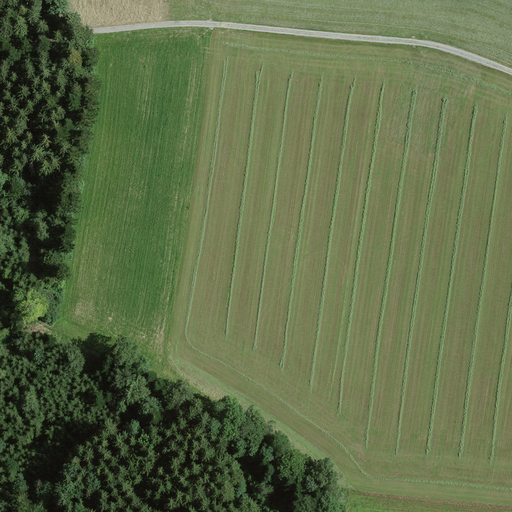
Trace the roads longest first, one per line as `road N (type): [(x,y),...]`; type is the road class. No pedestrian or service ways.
road 1 (track): [(511,72),(410,37),(192,22),(0,45)]
road 2 (track): [(259,511),(209,415),(59,334),(0,277)]
